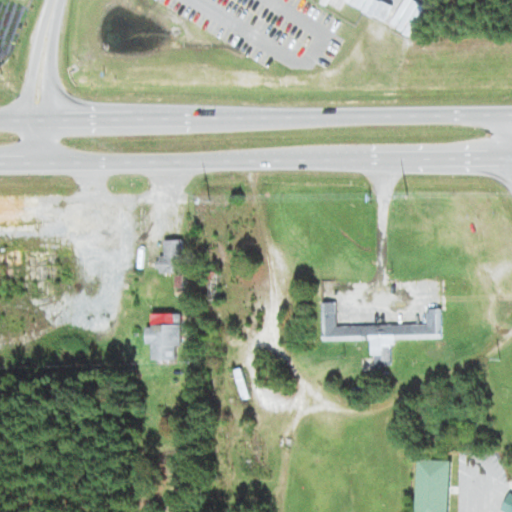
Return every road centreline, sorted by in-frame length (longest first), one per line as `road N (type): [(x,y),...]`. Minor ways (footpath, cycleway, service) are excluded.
road 1 (trunk): [(511,114),(0,119)]
road 2 (trunk): [(0,162),(511,157)]
road 3 (residential): [(248,160),(285,358),(306,391),(334,409),(387,408),(483,359),(511,307)]
road 4 (residential): [(51,12),(30,96),(28,162)]
road 5 (residential): [(47,162),(51,12)]
